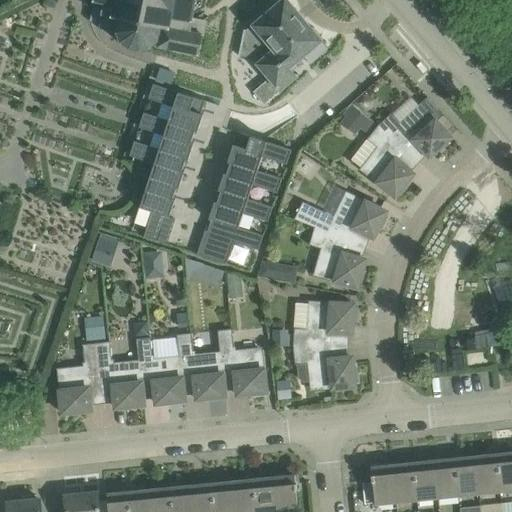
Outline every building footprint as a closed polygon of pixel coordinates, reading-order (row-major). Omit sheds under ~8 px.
[(99,0),(105,1),(99,27),(116,31),(116,33),(119,32),(122,40),(120,41),(122,44),(125,42),(131,47),(129,50),(133,51),(133,48),(139,49),(139,52),(142,52),(142,49),(151,47),(151,49),(153,48),(153,46),(158,40),(161,42),(160,46),(163,46),(200,54),(201,49),(207,21),(193,19),(195,11),(197,12),(205,6),(206,0),(99,0)] [(245,34),(241,55),(254,58),(258,63),(257,64),(270,78),(254,91),(265,103),(297,76),(290,68),(304,56),(310,63),(328,47),(320,37),(320,33),(315,28),(311,27),(288,0),(281,0),(252,25),(255,29),(248,34),(245,34)] [(100,23),(104,6),(94,4),(90,21),(100,23)] [(130,156),(129,160),(153,168),(150,178),(140,207),(132,232),(145,236),(167,244),(197,254),(227,264),(251,272),(259,250),(263,235),(268,221),(273,207),(278,193),(282,178),(287,164),(292,150),(264,140),(263,140),(240,132),(227,128),(234,110),(229,109),(231,102),(176,83),(173,90),(171,90),(154,84),(149,98),(144,112),(139,127),(135,141),(130,156)] [(363,93),(353,103),(363,112),(369,111),(374,106),(372,99),(368,95),(363,93)] [(429,99),(421,106),(436,120),(443,114),(429,99)] [(375,123),(350,104),(343,115),(346,116),(340,124),(355,135),(360,128),(367,133),(375,123)] [(378,125),(417,161),(426,153),(429,157),(438,149),(440,151),(450,142),(448,140),(451,137),(436,120),(435,121),(421,106),(401,124),(392,113),(378,125)] [(409,170),(417,161),(378,125),(367,140),(378,148),(362,169),(378,182),(378,183),(396,197),(398,194),(401,196),(409,185),(406,183),(413,174),(409,170)] [(305,157),(296,169),(307,178),(316,165),(305,157)] [(290,185),(287,192),(297,197),(300,190),(290,185)] [(294,219),(315,227),(364,246),(369,235),(374,237),(379,227),(382,229),(388,216),(385,215),(387,211),(366,201),(366,202),(347,193),(336,217),(303,201),(294,219)] [(360,258),(364,246),(315,227),(309,245),(323,249),(316,274),(335,280),(335,281),(357,287),(358,283),(361,284),(365,271),(362,270),(365,259),(360,258)] [(100,237),(92,260),(110,266),(117,243),(100,237)] [(162,259),(143,261),(145,278),(157,277),(160,273),(163,270),(162,259)] [(294,283),(297,267),(263,261),(260,277),(294,283)] [(214,267),(209,284),(220,288),(226,271),(214,267)] [(227,274),(230,298),(243,297),(241,277),(227,274)] [(293,346),(347,345),(346,333),(352,333),(353,322),(356,322),(357,308),(354,308),(354,304),(331,303),(331,304),(311,302),(309,329),(294,328),(293,346)] [(186,314),(178,315),(179,328),(187,327),(186,314)] [(108,337),(108,316),(89,317),(89,337),(108,337)] [(225,388),(237,387),(238,395),(267,392),(264,369),(263,369),(261,349),(235,352),(232,329),(218,330),(220,353),(221,353),(225,388)] [(288,330),(272,330),(272,347),(289,346),(288,334),(288,330)] [(221,353),(220,353),(194,356),(192,333),(177,334),(180,357),(184,393),(185,393),(196,391),(197,399),(226,396),(225,388),(221,353)] [(180,357),(154,360),(151,337),(137,339),(139,362),(140,362),(143,397),(144,397),(156,396),(156,403),(185,400),(185,393),(184,393),(180,357)] [(140,362),(139,362),(113,364),(111,341),(97,343),(103,401),(115,400),(116,407),(145,404),(144,397),(143,397),(140,362)] [(91,402),(103,401),(97,343),(83,344),(85,367),(59,370),(61,390),(60,390),(63,413),(92,410),(91,402)] [(347,345),(293,346),(295,364),(310,363),(312,389),(333,387),(333,388),(355,386),(355,382),(359,381),(357,368),(354,368),(352,357),(347,357),(347,345)] [(290,380),(276,381),(278,399),(292,398),(290,380)] [(511,490),(511,451),(505,453),(504,450),(497,451),(501,491),(511,490)] [(480,494),(501,491),(497,451),(488,452),(489,454),(476,456),(480,494)] [(438,498),(459,496),(455,455),(447,456),(447,459),(434,460),(438,498)] [(480,494),(476,456),(463,457),(463,455),(455,455),(459,496),(480,494)] [(438,498),(434,460),(421,461),(421,459),(413,460),(418,500),(438,498)] [(397,502),(418,500),(413,460),(405,461),(405,463),(393,464),(397,502)] [(375,505),(397,502),(393,464),(368,467),(369,476),(371,475),(372,482),(373,482),(364,483),(363,483),(365,504),(367,504),(366,503),(375,502),(375,505)] [(275,476),(278,511),(299,511),(296,483),(299,483),(298,474),(275,476)] [(236,511),(256,511),(253,476),(245,477),(245,480),(233,481),(236,511)] [(278,511),(275,476),(261,478),(261,476),(253,476),(256,511),(278,511)] [(194,511),(214,511),(212,480),(203,481),(204,484),(191,485),(194,511)] [(236,511),(233,481),(219,482),(219,480),(212,480),(214,511),(236,511)] [(194,511),(191,485),(178,486),(178,484),(170,485),(172,511),(194,511)] [(151,511),(172,511),(170,485),(162,485),(162,488),(150,489),(151,511)] [(151,511),(150,489),(136,490),(136,488),(127,489),(129,511),(151,511)] [(109,511),(129,511),(127,489),(120,490),(120,492),(107,493),(109,511)] [(66,495),(65,495),(66,511),(99,511),(99,500),(98,492),(97,492),(97,493),(66,496),(66,495)] [(41,511),(40,499),(37,499),(37,495),(23,496),(24,500),(7,502),(8,511),(41,511)]
